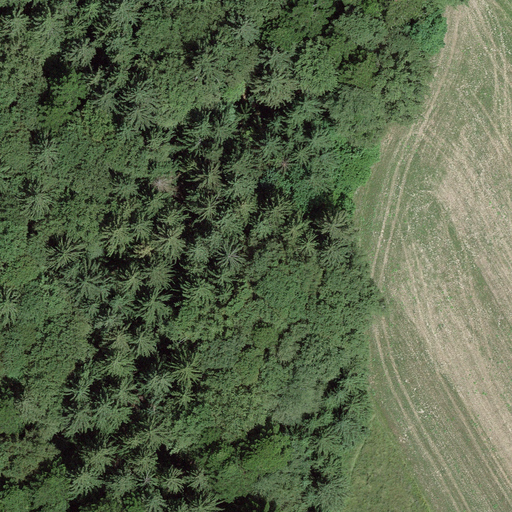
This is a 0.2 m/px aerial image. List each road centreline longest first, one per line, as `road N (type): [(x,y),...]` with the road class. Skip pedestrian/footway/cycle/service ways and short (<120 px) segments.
road 1 (track): [(111,511),(161,386),(187,152),(157,0)]
road 2 (track): [(168,334),(204,511)]
